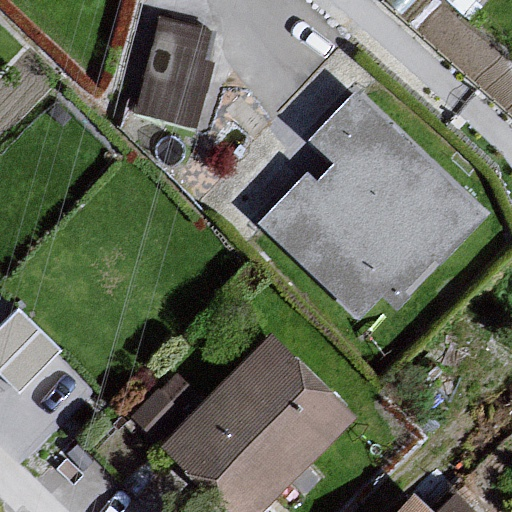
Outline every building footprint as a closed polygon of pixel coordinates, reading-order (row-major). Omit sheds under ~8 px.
[(214,28),(158,14),(134,112),(189,126),(214,28)] [(358,88),(310,138),(324,163),(307,182),(298,174),(251,225),(358,325),(382,299),(400,308),(490,215),(358,88)] [(57,349),(14,310),(0,325),(0,371),(20,390),(57,349)] [(256,340),(155,450),(213,511),(258,511),(343,426),(256,340)] [(422,511),(405,494),(385,511),(422,511)]
